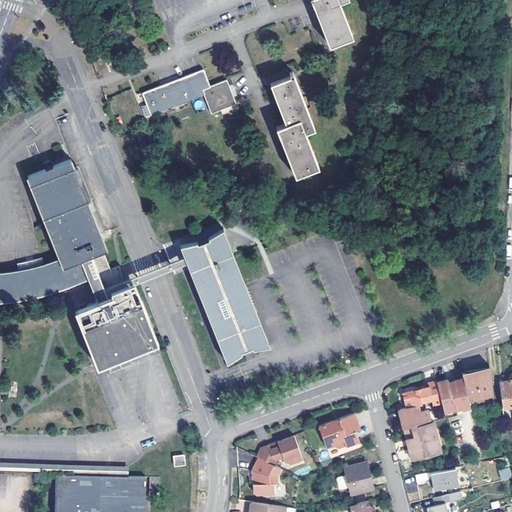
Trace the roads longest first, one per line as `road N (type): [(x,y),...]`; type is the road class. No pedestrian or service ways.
road 1 (residential): [(218,437),(63,54)]
road 2 (residential): [(218,437),(369,376)]
road 3 (residential): [(369,376),(511,324)]
road 4 (residential): [(369,376),(403,511)]
